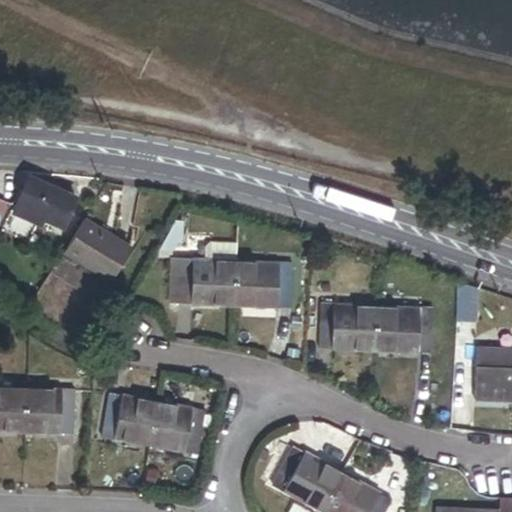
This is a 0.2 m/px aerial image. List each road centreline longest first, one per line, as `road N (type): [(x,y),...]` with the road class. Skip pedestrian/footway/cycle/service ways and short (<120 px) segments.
road 1 (secondary): [(511,264),(234,175),(0,140)]
road 2 (track): [(275,144),(0,82)]
road 3 (track): [(511,201),(275,144)]
road 4 (residential): [(511,457),(396,436),(303,393)]
road 5 (residential): [(303,393),(146,347)]
road 6 (residential): [(303,393),(250,415),(235,439),(226,485),(235,511)]
road 7 (residential): [(0,503),(133,511)]
